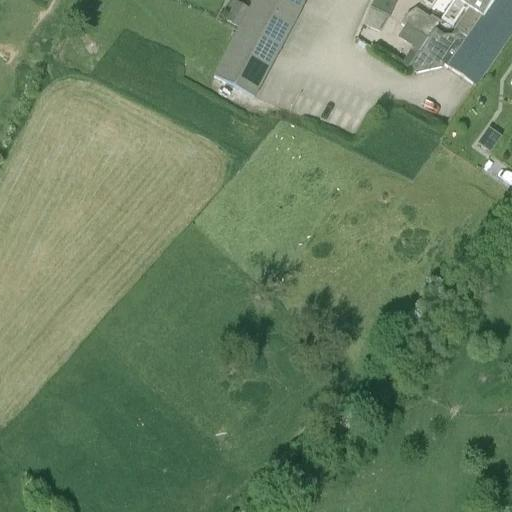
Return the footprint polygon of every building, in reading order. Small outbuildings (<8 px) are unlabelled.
[(251,96),(304,0),(255,0),(215,77),(251,96)] [(511,0),(455,0),(443,19),(452,26),(463,11),(468,14),(455,33),(452,36),(444,37),(435,31),(430,40),(409,69),(416,74),(441,69),(444,65),(476,88),(511,36),(511,0)] [(418,0),(418,1),(431,9),(436,1),(434,0),(454,0),(455,0),(418,0)] [(386,1),(380,14),(389,18),(395,5),(386,1)] [(238,29),(239,29),(249,10),(247,10),(236,4),(226,23),(238,29)] [(370,9),(362,27),(377,35),(389,18),(380,14),(370,9)] [(406,17),(401,25),(405,28),(412,32),(426,41),(427,41),(429,39),(434,30),(437,25),(438,26),(440,24),(431,18),(430,20),(416,10),(406,17)]
